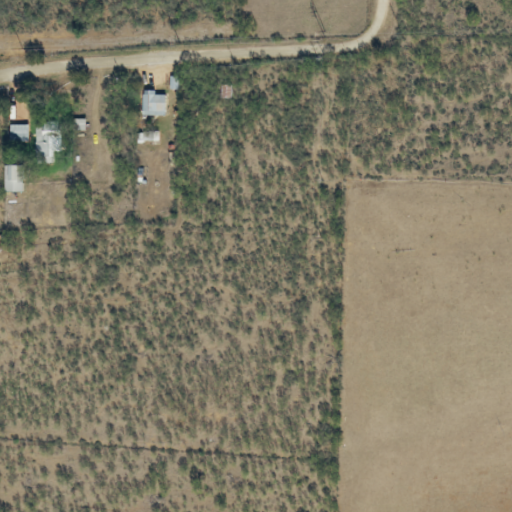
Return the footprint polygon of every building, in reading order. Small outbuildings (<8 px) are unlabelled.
[(171,117),(171,92),(146,92),(146,117),(171,117)] [(40,163),(60,162),(59,125),(38,126),(40,163)] [(32,143),(32,126),(13,126),(13,143),(32,143)] [(141,143),(161,143),(161,134),(141,134),(141,143)] [(8,166),(8,194),(27,194),(27,166),(8,166)]
